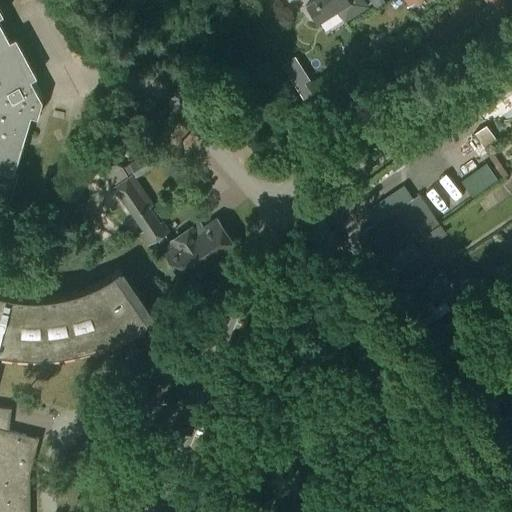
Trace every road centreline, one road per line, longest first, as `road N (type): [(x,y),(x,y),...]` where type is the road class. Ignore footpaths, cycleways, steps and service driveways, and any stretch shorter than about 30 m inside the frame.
road 1 (residential): [(265,234),(185,450),(148,511)]
road 2 (residential): [(511,36),(295,184),(275,206)]
road 3 (residential): [(285,221),(511,68)]
